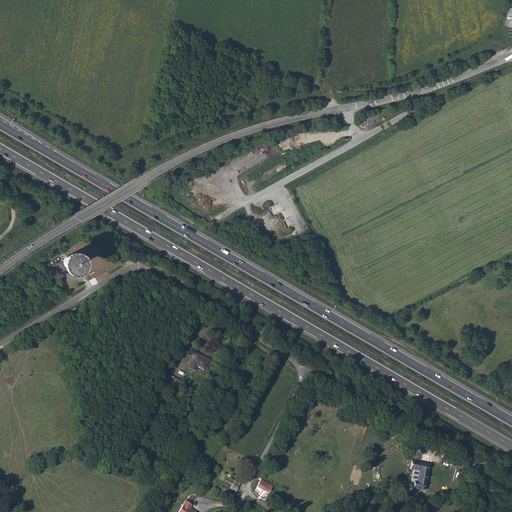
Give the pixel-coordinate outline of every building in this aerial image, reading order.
[(75,259),(74,258),(72,257),(70,256),(68,257),(67,258),(65,259),(65,261),(65,263),(66,265),(67,267),(69,268),(71,268),(73,267),(75,265),(76,263),(76,261),(75,259)] [(209,361),(195,354),(187,369),(193,372),(195,368),(203,372),(209,361)] [(179,382),(173,379),(168,388),(175,391),(179,382)] [(429,466),(412,463),(410,471),(420,473),(418,484),(414,483),(412,490),(423,492),(429,466)] [(373,467),(374,480),(381,479),(380,466),(373,467)] [(257,487),(269,493),(273,487),(261,480),(257,487)] [(234,482),(233,483),(232,485),(230,489),(237,492),(240,485),(234,482)] [(192,504),(186,500),(178,511),(196,511),(197,511),(190,508),(192,504)]
